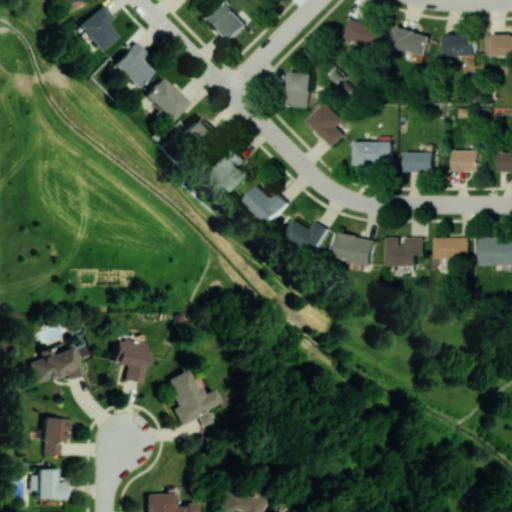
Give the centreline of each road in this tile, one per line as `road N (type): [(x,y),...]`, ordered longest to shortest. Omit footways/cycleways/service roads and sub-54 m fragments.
road 1 (residential): [(140,0),(334,190),(384,204),(511,203)]
road 2 (residential): [(314,0),(229,89)]
